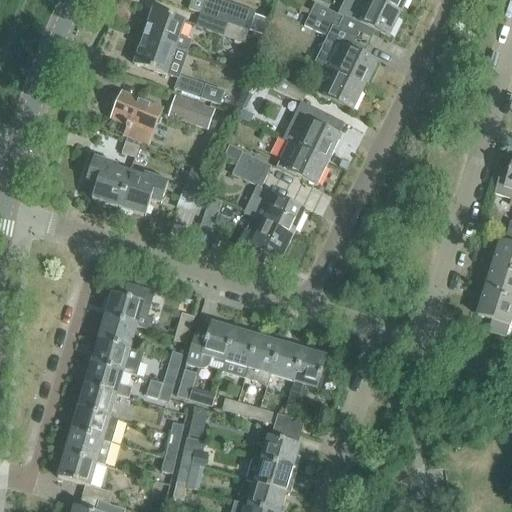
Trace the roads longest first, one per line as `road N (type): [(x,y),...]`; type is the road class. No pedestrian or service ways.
road 1 (residential): [(437,0),(298,310)]
road 2 (residential): [(412,344),(511,54)]
road 3 (residential): [(0,472),(25,479),(35,468),(99,247)]
road 4 (residential): [(298,310),(99,247)]
road 5 (residential): [(314,511),(364,332)]
road 6 (tertiary): [(17,164),(76,0)]
